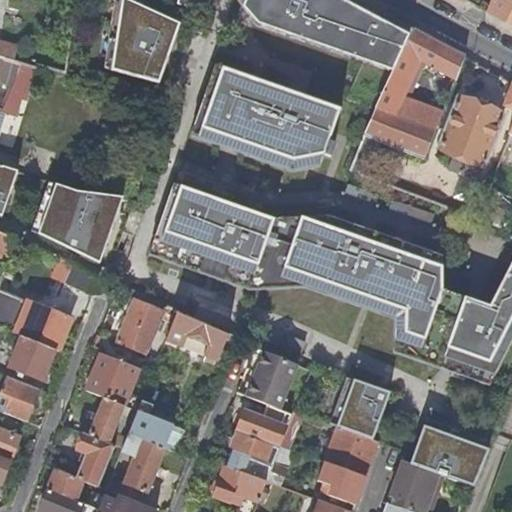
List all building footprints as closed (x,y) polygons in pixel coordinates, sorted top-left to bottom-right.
[(181,22),(128,0),(120,0),(110,69),(156,81),(181,22)] [(179,0),(178,6),(208,14),(211,0),(179,0)] [(259,26),(394,71),(414,31),(355,0),(239,0),(239,1),(259,26)] [(511,0),(466,0),(466,2),(472,5),(505,23),(511,5),(511,0)] [(402,111),(407,101),(415,88),(408,84),(417,67),(424,70),(427,66),(454,80),(464,57),(414,31),(394,71),(378,103),(362,135),(376,140),(421,157),(433,128),(394,112),(396,108),(402,111)] [(17,47),(0,42),(0,58),(5,60),(13,62),(17,47)] [(0,82),(10,85),(19,63),(13,62),(5,60),(0,58),(0,82)] [(28,98),(37,67),(28,65),(19,63),(10,85),(1,110),(15,114),(21,96),(28,98)] [(408,84),(415,88),(424,70),(417,67),(408,84)] [(330,143),(341,111),(215,68),(195,127),(221,136),(244,144),(294,161),(326,156),(331,158),(336,145),(330,143)] [(503,106),(511,109),(511,82),(502,104),(503,106)] [(474,180),(500,115),(472,104),(474,99),(473,97),(465,93),(462,95),(460,99),(456,98),(437,148),(450,154),(444,168),(474,180)] [(394,112),(433,128),(440,112),(407,101),(402,111),(396,108),(394,112)] [(221,136),(195,127),(191,138),(218,147),(221,136)] [(363,174),(376,140),(362,135),(348,168),(363,174)] [(326,156),(294,161),(244,144),(240,154),(294,173),(321,167),(326,156)] [(23,175),(0,166),(0,214),(2,216),(23,175)] [(39,234),(61,187),(55,184),(33,231),(39,234)] [(251,281),(248,291),(306,286),(398,306),(395,348),(487,386),(511,339),(511,261),(491,307),(443,292),(441,258),(329,216),(272,221),(174,186),(149,256),(225,283),(228,273),(251,281)] [(79,192),(61,187),(39,234),(100,263),(124,199),(79,192)] [(510,213),(482,202),(481,205),(476,217),(505,228),(510,213)] [(0,254),(8,258),(16,238),(0,230),(0,254)] [(64,283),(73,265),(60,259),(52,277),(64,283)] [(64,283),(90,294),(93,294),(109,293),(99,278),(86,272),(73,265),(64,283)] [(56,350),(60,351),(67,334),(62,332),(68,315),(0,288),(0,327),(22,337),(56,350)] [(134,300),(118,342),(146,353),(162,311),(134,300)] [(226,339),(228,334),(177,312),(166,340),(217,361),(226,339)] [(62,332),(67,334),(73,317),(68,315),(62,332)] [(226,339),(235,344),(237,339),(234,337),(228,334),(226,339)] [(44,381),(56,350),(22,337),(10,368),(44,381)] [(246,397),(263,354),(255,350),(247,370),(251,371),(242,395),(246,397)] [(139,369),(102,354),(87,391),(104,398),(123,406),(137,411),(141,401),(142,400),(128,394),(139,369)] [(297,367),(263,354),(246,397),(271,407),(277,410),(280,411),(297,367)] [(27,423),(40,390),(7,377),(5,383),(0,381),(0,382),(0,400),(3,402),(0,412),(27,423)] [(337,428),(372,440),(390,393),(354,379),(336,427),(337,428)] [(108,443),(113,432),(123,406),(104,398),(90,436),(108,443)] [(153,406),(141,401),(137,411),(128,434),(165,449),(176,453),(185,431),(149,416),(153,406)] [(113,432),(127,437),(128,434),(137,411),(123,406),(113,432)] [(274,418),(277,410),(271,407),(267,415),(274,418)] [(277,410),(274,418),(273,421),(248,411),(239,432),(280,448),(280,447),(292,416),(280,411),(277,410)] [(440,474),(473,486),(487,451),(422,426),(409,463),(440,474)] [(337,428),(324,463),(365,477),(369,466),(377,442),(372,440),(337,428)] [(0,429),(0,455),(12,461),(21,438),(0,429)] [(113,432),(108,443),(123,448),(127,437),(113,432)] [(280,448),(239,432),(234,447),(244,451),(252,454),(245,473),(267,481),(274,464),(280,448)] [(90,436),(84,433),(78,451),(82,452),(80,459),(85,462),(79,479),(84,481),(106,490),(109,483),(122,451),(123,448),(108,443),(90,436)] [(116,486),(109,483),(106,490),(120,496),(142,505),(165,449),(128,434),(127,437),(123,448),(122,451),(136,457),(125,483),(118,480),(116,486)] [(281,486),(294,452),(280,447),(280,448),(274,464),(267,481),(273,483),(281,486)] [(136,457),(122,451),(109,483),(116,486),(118,480),(125,483),(136,457)] [(238,465),(236,470),(245,473),(252,454),(244,451),(238,465)] [(0,483),(2,484),(12,461),(0,455),(0,483)] [(411,511),(426,511),(440,474),(409,463),(404,461),(388,503),(411,511)] [(321,494),(330,497),(335,499),(354,506),(365,477),(324,463),(318,482),(324,484),(321,494)] [(230,502),(231,500),(234,493),(245,496),(242,504),(238,511),(254,511),(259,502),(267,481),(245,473),(236,470),(231,468),(226,466),(221,479),(215,480),(211,490),(214,493),(214,495),(230,502)] [(76,501),(84,481),(79,479),(56,470),(48,490),(76,501)] [(84,481),(76,501),(92,508),(95,499),(116,507),(120,496),(106,490),(84,481)] [(271,490),(273,483),(267,481),(259,502),(264,505),(267,499),(268,499),(272,490),(271,490)] [(41,511),(97,511),(98,510),(92,508),(76,501),(48,490),(41,511)] [(234,493),(231,500),(242,504),(245,496),(234,493)] [(95,499),(92,508),(98,510),(97,511),(156,511),(157,511),(142,505),(120,496),(116,507),(95,499)] [(320,511),(329,511),(332,505),(320,501),(319,505),(317,511),(320,511)] [(411,511),(388,503),(385,511),(411,511)]
